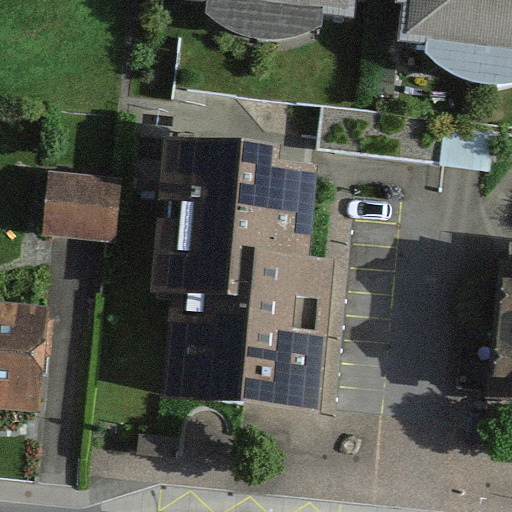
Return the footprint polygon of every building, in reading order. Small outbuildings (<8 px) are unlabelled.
[(374,0),(180,0),(180,8),(220,13),(237,41),(280,57),(321,50),(349,27),(370,30),(374,0)] [(511,0),(412,0),(406,49),(453,55),(462,71),(506,97),(511,95),(511,0)] [(309,174),(171,161),(159,290),(185,292),(174,406),(306,418),(319,277),(299,276),(309,174)] [(109,186),(55,180),(47,238),(102,244),(109,186)] [(511,257),(509,258),(496,410),(511,411),(511,257)] [(47,325),(0,321),(0,428),(40,431),(47,325)]
